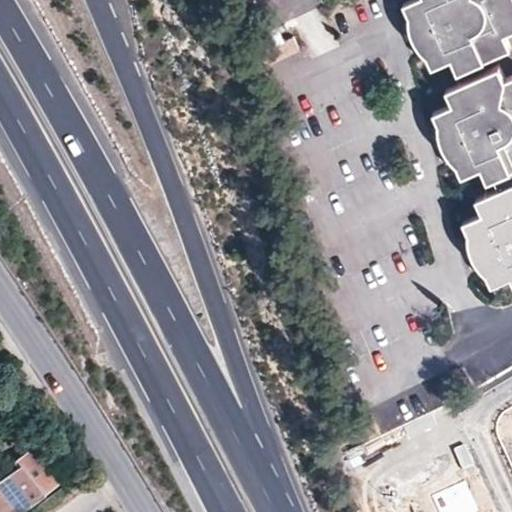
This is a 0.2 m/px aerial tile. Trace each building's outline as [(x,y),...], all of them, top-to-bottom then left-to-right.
[(511,0),(408,0),(404,2),(408,11),(408,14),(409,20),(411,28),(413,34),(415,39),(421,46),(427,54),(432,65),(451,57),(457,70),(510,46),(503,33),(511,28),(511,0)] [(265,42),(271,59),(298,50),(292,32),(265,42)] [(487,180),(494,177),(511,168),(511,75),(504,79),(498,65),(447,90),(453,104),(433,112),(438,121),(438,124),(438,129),(439,133),(439,136),(441,140),(442,143),(444,147),(447,152),(451,159),(457,164),(462,175),(481,167),(487,180)] [(511,168),(494,177),(499,186),(511,180),(511,168)] [(511,180),(499,186),(476,197),(483,212),(464,220),(469,230),(469,233),(470,237),(471,242),(473,249),(476,256),(480,262),(487,270),(492,282),(511,274),(511,275),(511,180)] [(21,466),(0,483),(0,511),(17,511),(55,482),(31,450),(18,462),(21,466)]
